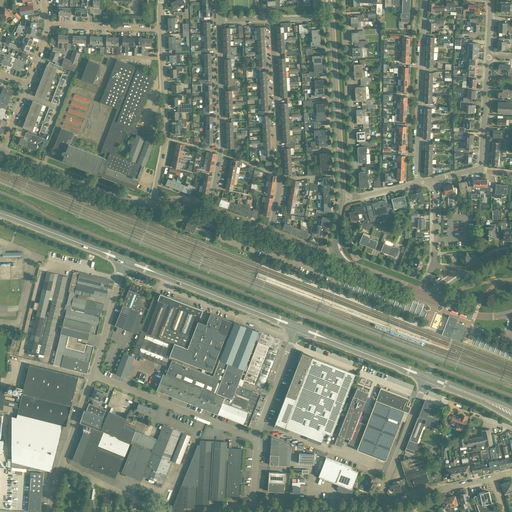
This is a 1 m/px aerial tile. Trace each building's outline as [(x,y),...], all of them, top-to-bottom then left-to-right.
[(89,0),(90,1),(90,6),(90,9),(93,9),(93,13),(101,14),(101,8),(100,8),(99,0),(89,0)] [(173,9),(175,8),(176,10),(180,8),(179,6),(176,0),(171,3),(173,9)] [(270,0),(270,1),(268,1),(268,6),(269,6),(270,8),(280,8),(279,0),(281,0),(270,0)] [(384,0),(385,7),(389,7),(389,5),(393,5),(393,4),(399,4),(399,5),(402,5),(402,8),(401,8),(400,14),(399,14),(398,14),(398,15),(398,16),(398,17),(399,17),(401,17),(401,22),(408,22),(409,0),(384,0)] [(455,3),(447,2),(447,9),(450,9),(450,12),(457,12),(457,14),(461,14),(462,7),(458,7),(455,7),(455,3)] [(511,2),(508,2),(505,2),(500,2),(500,3),(499,4),(499,6),(500,7),(500,13),(500,11),(504,11),(504,12),(511,12),(511,2)] [(435,5),(435,3),(429,3),(429,11),(435,11),(435,10),(441,10),(440,12),(444,12),(445,5),(440,5),(440,6),(435,5)] [(476,5),(469,4),(468,10),(475,11),(475,14),(476,14),(476,15),(480,16),(480,12),(480,7),(475,7),(476,5)] [(33,5),(19,7),(20,15),(34,13),(33,5)] [(13,19),(15,17),(18,21),(21,18),(17,12),(14,15),(12,14),(9,10),(8,11),(5,8),(2,11),(1,10),(0,11),(0,13),(2,17),(0,18),(4,22),(6,20),(10,17),(13,19)] [(203,10),(199,10),(199,17),(199,19),(204,19),(204,17),(209,17),(209,10),(203,10)] [(28,19),(26,19),(25,26),(35,28),(36,25),(37,26),(37,25),(36,25),(38,20),(33,18),(34,18),(34,14),(28,15),(28,19)] [(351,26),(357,26),(360,26),(363,26),(363,21),(362,21),(362,15),(354,15),(354,17),(351,17),(351,26)] [(479,24),(477,24),(477,19),(470,18),(470,22),(467,22),(467,26),(474,26),(474,31),(479,32),(479,24)] [(203,29),(210,28),(210,21),(204,22),(204,19),(197,20),(197,22),(203,22),(203,26),(202,25),(202,29),(203,29)] [(435,31),(435,25),(444,26),(444,20),(435,20),(435,23),(428,22),(428,31),(435,31)] [(277,26),(277,33),(286,32),(288,32),(287,26),(290,26),(290,22),(280,23),(280,26),(277,26)] [(502,32),(504,32),(507,32),(507,29),(511,29),(511,23),(507,23),(500,22),(499,32),(500,32),(501,32),(502,32)] [(299,32),(312,31),(312,37),(320,37),(319,29),(314,29),(314,27),(306,28),(306,24),(299,25),(299,32)] [(27,29),(27,32),(34,34),(35,31),(36,31),(36,29),(35,29),(35,28),(25,26),(24,26),(18,25),(16,29),(16,32),(21,33),(22,28),(27,29)] [(228,26),(228,28),(223,28),(223,34),(230,34),(230,28),(234,28),(234,25),(228,26)] [(252,28),(257,27),(257,31),(254,31),(254,34),(257,34),(264,34),(263,27),(258,27),(258,25),(252,25),(252,28)] [(358,35),(363,35),(363,30),(354,31),(354,32),(352,32),(352,41),(354,41),(354,44),(363,44),(367,44),(372,44),(372,42),(368,43),(367,40),(358,41),(358,35)] [(8,45),(12,37),(8,34),(4,42),(8,45)] [(58,35),(58,41),(58,45),(56,45),(55,47),(57,47),(57,48),(64,48),(64,42),(68,42),(68,35),(58,35)] [(96,44),(98,44),(98,47),(100,48),(100,54),(104,54),(104,47),(101,47),(101,44),(102,44),(102,37),(99,36),(97,36),(96,36),(96,44)] [(107,48),(112,48),(112,37),(109,37),(109,36),(107,36),(107,37),(106,37),(106,44),(106,47),(104,47),(104,54),(106,54),(107,48)] [(113,37),(112,37),(112,48),(117,48),(116,54),(120,54),(120,53),(120,46),(118,46),(118,45),(119,37),(115,37),(115,36),(113,36),(113,37)] [(128,45),(129,38),(126,37),(123,36),(123,37),(122,45),(125,45),(125,53),(120,53),(120,54),(120,55),(128,55),(128,53),(128,45)] [(23,43),(30,45),(31,43),(32,43),(33,41),(32,40),(33,40),(25,37),(23,43)] [(320,37),(312,37),(312,41),(311,41),(311,45),(320,45),(320,37)] [(504,41),(498,41),(498,49),(506,49),(506,44),(511,44),(511,39),(505,39),(504,41)] [(30,45),(23,43),(20,41),(18,46),(10,43),(8,46),(18,49),(19,47),(21,48),(28,51),(29,48),(30,49),(31,46),(30,46),(30,45)] [(208,48),(210,48),(210,41),(204,42),(200,42),(200,41),(191,42),(191,46),(192,46),(192,45),(204,45),(204,48),(202,48),(202,51),(208,51),(208,48)] [(169,49),(175,49),(175,52),(189,51),(189,46),(189,42),(186,42),(187,42),(187,46),(181,46),(181,42),(169,43),(169,49)] [(469,43),(469,48),(466,48),(466,47),(462,47),(462,50),(478,51),(478,43),(469,43)] [(364,47),(363,44),(354,44),(354,47),(353,47),(353,57),(361,57),(361,56),(363,56),(364,56),(364,51),(363,51),(361,51),(361,48),(362,48),(364,48),(364,47)] [(283,54),(288,54),(288,52),(285,52),(284,45),(278,46),(278,52),(282,52),(283,54)] [(226,56),(234,56),(234,53),(230,54),(230,47),(224,47),(224,54),(226,54),(226,56)] [(49,59),(56,61),(60,63),(62,59),(57,58),(59,53),(52,50),(49,59)] [(64,57),(61,65),(69,68),(72,69),(74,70),(77,62),(80,53),(73,50),(70,60),(64,57)] [(469,58),(478,58),(478,51),(462,50),(461,54),(466,54),(466,53),(468,53),(468,58),(469,58)] [(176,61),(176,57),(180,57),(180,55),(189,55),(189,51),(175,52),(175,55),(169,55),(170,62),(176,61)] [(200,51),(199,51),(199,53),(204,53),(204,60),(211,60),(211,53),(208,53),(208,51),(202,51),(200,51)] [(6,54),(2,64),(7,65),(12,52),(11,53),(9,52),(8,54),(6,54)] [(12,52),(7,65),(11,67),(15,57),(13,57),(14,53),(12,52)] [(21,71),(25,61),(28,55),(22,53),(21,56),(16,69),(21,71)] [(15,57),(11,67),(16,69),(21,56),(18,55),(17,58),(15,57)] [(279,65),(289,64),(288,55),(283,56),(283,58),(278,58),(279,65)] [(314,64),(321,63),(321,56),(322,56),(322,55),(312,56),(310,56),(310,61),(313,61),(314,61),(314,64)] [(224,66),(231,65),(231,59),(234,59),(234,56),(226,56),(226,59),(224,59),(224,66)] [(152,147),(157,135),(149,132),(148,133),(134,128),(155,74),(148,71),(117,59),(105,90),(100,102),(117,109),(114,118),(101,151),(105,153),(103,157),(73,145),(77,136),(72,134),(73,133),(61,128),(53,148),(55,149),(52,156),(62,160),(97,174),(97,173),(103,175),(102,176),(103,177),(103,178),(112,181),(112,180),(134,188),(138,179),(137,179),(138,176),(139,176),(140,172),(139,172),(142,165),(145,167),(145,166),(152,147)] [(99,86),(107,66),(100,64),(89,59),(81,79),(99,86)] [(354,71),(365,71),(364,64),(365,64),(365,59),(359,60),(359,64),(353,64),(354,71)] [(261,66),(266,66),(265,60),(259,60),(259,66),(255,67),(255,69),(261,69),(261,66)] [(321,63),(314,64),(314,71),(309,71),(309,73),(302,74),(302,77),(310,76),(316,76),(319,76),(319,72),(322,71),(321,63)] [(45,69),(55,73),(56,69),(61,71),(63,67),(54,64),(53,66),(47,64),(45,69)] [(402,65),(393,64),(392,68),(398,68),(397,73),(402,73),(408,74),(408,67),(402,67),(402,65)] [(505,64),(505,65),(500,65),(499,71),(510,72),(510,77),(511,76),(511,70),(510,70),(510,65),(508,65),(508,64),(505,64)] [(179,77),(179,71),(179,72),(184,72),(184,70),(182,70),(182,66),(176,66),(176,69),(170,69),(170,77),(179,77)] [(53,78),(55,73),(45,69),(43,75),(53,78)] [(266,71),(261,71),(261,69),(255,69),(255,72),(259,72),(260,78),(256,78),(266,78),(266,71)] [(365,71),(354,71),(354,78),(360,78),(361,82),(366,82),(371,82),(371,77),(368,78),(367,76),(365,76),(365,71)] [(211,73),(205,73),(205,80),(199,80),(199,82),(209,82),(209,79),(211,79),(211,73)] [(51,84),(53,78),(43,75),(41,80),(51,84)] [(476,79),(470,79),(470,76),(464,76),(457,76),(454,76),(453,80),(466,81),(466,87),(469,88),(470,88),(470,86),(476,87),(476,79)] [(231,79),(224,79),(225,85),(227,85),(227,88),(237,87),(237,85),(231,85),(231,81),(235,81),(235,78),(231,79)] [(315,88),(323,87),(322,79),(319,79),(316,79),(311,79),(311,82),(312,82),(312,85),(315,85),(315,88)] [(49,89),(51,84),(41,80),(39,85),(49,89)] [(171,88),(172,88),(172,92),(181,91),(181,87),(178,87),(178,86),(180,86),(180,82),(174,82),(174,84),(170,85),(171,88)] [(205,91),(212,91),(212,84),(209,85),(209,82),(199,82),(192,83),(192,86),(201,85),(201,91),(205,91)] [(355,94),(366,93),(365,86),(366,86),(366,82),(361,82),(361,85),(358,85),(358,86),(355,87),(355,94)] [(49,89),(39,85),(37,90),(47,94),(49,89)] [(0,90),(11,95),(13,90),(3,87),(2,89),(0,88),(0,90)] [(232,94),(232,90),(238,90),(238,87),(237,87),(227,88),(227,90),(225,90),(225,97),(232,97),(235,97),(235,94),(232,94)] [(323,87),(315,88),(315,91),(315,94),(311,95),(311,98),(315,98),(315,96),(324,95),(324,94),(323,94),(323,87)] [(453,91),(453,92),(466,92),(466,98),(468,98),(475,98),(476,91),(469,90),(469,88),(466,87),(463,87),(463,88),(453,87),(453,91)] [(511,89),(506,89),(506,93),(499,92),(499,99),(511,99),(511,89)] [(0,94),(0,96),(9,100),(11,95),(0,90),(0,93),(0,94)] [(45,99),(47,94),(37,90),(35,96),(45,99)] [(285,100),(290,99),(291,99),(290,97),(287,97),(287,90),(280,91),(280,97),(285,97),(285,100)] [(366,93),(355,94),(355,101),(361,101),(362,105),(372,104),(372,100),(366,100),(366,93)] [(73,97),(89,104),(90,100),(75,94),(73,97)] [(171,105),(178,105),(177,100),(182,100),(182,95),(180,95),(180,94),(178,94),(178,96),(176,96),(176,95),(173,95),(173,97),(171,97),(171,102),(170,103),(170,105),(171,105)] [(0,101),(8,105),(9,100),(0,96),(0,101)] [(281,110),(291,109),(291,106),(288,107),(288,103),(291,103),(291,100),(290,101),(285,101),(285,103),(281,103),(281,110)] [(306,100),(304,101),(303,101),(303,106),(308,106),(308,107),(314,106),(314,108),(317,108),(317,112),(325,111),(324,103),(322,103),(322,102),(312,102),(312,100),(309,100),(306,100)] [(30,106),(40,110),(42,105),(33,101),(30,106)] [(70,105),(86,111),(88,107),(72,101),(70,105)] [(475,104),(469,104),(469,102),(460,101),(460,108),(466,108),(466,112),(475,112),(475,104)] [(511,113),(511,102),(498,102),(498,113),(511,113)] [(212,104),(203,104),(203,107),(206,107),(206,111),(202,111),(202,113),(207,113),(207,111),(212,111),(212,104)] [(263,111),(268,110),(268,104),(261,104),(261,111),(258,111),(258,113),(263,113),(263,111)] [(356,116),(365,116),(364,111),(368,111),(368,109),(376,109),(376,104),(372,104),(362,105),(362,109),(356,109),(356,116)] [(40,110),(30,106),(28,111),(38,115),(40,110)] [(172,119),(182,119),(182,112),(191,112),(191,107),(178,108),(177,108),(177,111),(171,111),(172,119)] [(69,108),(68,112),(84,118),(85,114),(69,108)] [(232,117),(232,112),(236,112),(236,110),(235,110),(226,110),(226,117),(231,117),(231,119),(236,119),(236,116),(232,117)] [(38,115),(28,111),(26,116),(36,120),(38,115)] [(325,111),(317,112),(317,115),(316,115),(314,115),(313,116),(314,119),(315,120),(316,120),(325,119),(325,111)] [(206,123),(213,123),(213,116),(207,116),(207,113),(202,113),(202,116),(206,116),(206,123)] [(269,122),(268,115),(263,116),(263,113),(258,113),(258,114),(248,114),(248,116),(258,116),(262,116),(262,122),(269,122)] [(36,120),(26,116),(24,122),(34,126),(36,120)] [(65,119),(81,125),(82,122),(66,116),(65,119)] [(365,116),(356,116),(356,124),(363,123),(363,127),(368,127),(368,123),(365,123),(365,116)] [(498,118),(496,119),(496,122),(498,122),(497,125),(506,125),(506,119),(511,119),(511,116),(503,116),(503,118),(498,118)] [(464,123),(464,127),(464,128),(465,128),(467,128),(466,129),(470,129),(470,128),(470,127),(474,127),(474,120),(468,120),(469,117),(463,117),(463,121),(467,122),(467,123),(464,123)] [(233,125),(233,122),(246,121),(246,119),(236,119),(231,119),(231,122),(226,122),(226,128),(233,128),(237,128),(237,125),(233,125)] [(34,126),(24,122),(22,127),(32,131),(34,126)] [(178,129),(178,127),(186,127),(186,124),(190,124),(190,122),(176,122),(176,125),(172,125),(172,133),(178,133),(178,134),(182,134),(182,129),(178,129)] [(63,123),(62,125),(78,131),(79,129),(63,123)] [(362,132),(357,132),(357,136),(357,140),(365,140),(365,139),(367,139),(367,133),(369,132),(369,128),(362,128),(362,132)] [(500,137),(500,139),(500,140),(506,140),(506,133),(510,133),(510,132),(511,132),(511,128),(504,128),(504,130),(502,130),(494,130),(493,136),(500,137)] [(315,138),(326,137),(326,134),(326,130),(327,130),(327,129),(314,130),(314,138),(315,138)] [(27,147),(31,134),(26,132),(24,136),(27,137),(26,140),(20,138),(18,144),(27,147)] [(31,134),(27,147),(35,150),(38,142),(40,142),(41,141),(43,142),(42,145),(46,146),(48,141),(45,139),(42,138),(31,134)] [(289,136),(283,136),(283,143),(286,142),(286,145),(295,145),(295,141),(293,142),(292,135),(289,136)] [(209,146),(209,142),(212,142),(212,136),(206,136),(206,142),(202,142),(202,146),(209,146)] [(326,137),(315,138),(316,144),(312,145),(312,149),(320,149),(320,145),(327,145),(326,137)] [(500,150),(500,145),(503,146),(503,142),(511,143),(511,140),(506,140),(500,140),(500,139),(496,139),(495,142),(493,142),(493,149),(500,150)] [(238,147),(237,147),(237,141),(236,141),(227,141),(227,148),(232,148),(232,150),(238,150),(238,147)] [(473,142),(466,142),(465,142),(465,145),(463,144),(462,148),(457,148),(457,146),(455,146),(454,151),(460,151),(463,151),(469,152),(469,149),(473,149),(473,142)] [(426,151),(433,152),(433,150),(434,150),(434,148),(433,148),(433,144),(426,144),(426,151)] [(284,155),(290,155),(290,148),(295,148),(295,145),(286,145),(286,148),(283,148),(284,155)] [(358,154),(366,154),(366,151),(367,151),(366,146),(357,146),(357,147),(358,147),(358,154)] [(264,149),(260,149),(260,155),(260,157),(265,157),(265,155),(271,155),(270,148),(264,148),(264,149)] [(493,149),(492,157),(499,157),(502,157),(502,152),(506,152),(506,150),(500,150),(493,149)] [(472,154),(469,154),(469,152),(463,151),(460,151),(454,151),(454,157),(464,157),(465,157),(465,163),(472,163),(472,154)] [(327,153),(320,153),(320,152),(316,152),(316,155),(314,155),(315,162),(320,162),(328,161),(327,153)] [(366,154),(358,154),(358,162),(366,162),(366,154)] [(499,165),(499,161),(504,161),(504,160),(506,160),(506,158),(502,157),(499,157),(492,157),(492,165),(499,165)] [(328,168),(328,161),(320,162),(320,165),(319,165),(320,169),(329,169),(329,168),(328,168)] [(359,180),(367,179),(367,176),(368,175),(368,170),(375,169),(375,166),(365,167),(365,171),(359,171),(359,180)] [(296,174),(292,174),(291,167),(284,168),(285,174),(290,174),(291,176),(296,176),(296,174)] [(165,184),(173,187),(176,181),(176,179),(173,178),(171,180),(168,179),(165,184)] [(367,179),(359,180),(360,187),(359,187),(359,188),(368,187),(368,182),(367,182),(367,179)] [(481,186),(481,180),(474,180),(474,186),(471,186),(471,191),(471,198),(474,198),(474,194),(481,194),(481,186)] [(182,190),(184,185),(176,182),(176,181),(173,187),(182,190)] [(468,186),(466,181),(459,183),(461,191),(467,189),(467,191),(471,191),(471,186),(468,186)] [(184,185),(182,190),(190,193),(192,188),(193,186),(193,185),(188,184),(187,186),(184,185)] [(454,192),(454,191),(452,184),(444,186),(446,193),(449,193),(448,206),(457,206),(457,196),(453,196),(454,192)] [(508,185),(496,184),(495,193),(507,194),(508,185)] [(414,193),(410,194),(412,199),(416,198),(417,204),(424,202),(422,192),(414,193)] [(330,203),(330,194),(324,194),(321,194),(321,199),(320,199),(320,203),(321,203),(324,203),(330,203)] [(391,199),(393,208),(394,210),(402,208),(403,210),(407,209),(404,196),(391,199)] [(227,208),(229,202),(221,199),(219,205),(227,208)] [(295,204),(295,200),(289,199),(288,206),(294,207),(297,207),(297,204),(295,204)] [(390,207),(387,208),(385,200),(372,203),(373,209),(367,211),(369,218),(373,217),(372,216),(390,211),(390,207)] [(237,205),(235,211),(242,214),(245,208),(246,205),(241,203),(241,202),(238,201),(237,205)] [(229,202),(227,208),(235,211),(237,205),(229,202)] [(253,211),(248,209),(250,205),(246,203),(246,205),(245,208),(242,214),(251,217),(251,216),(253,211)] [(330,211),(330,203),(324,203),(321,203),(321,207),(322,207),(322,209),(324,209),(324,211),(330,211)] [(297,207),(294,207),(288,206),(286,212),(293,213),(296,214),(297,207)] [(362,206),(355,207),(355,211),(349,212),(351,221),(359,219),(358,214),(364,213),(362,206)] [(367,213),(364,214),(366,220),(360,224),(363,228),(365,227),(370,223),(371,223),(369,219),(367,213)] [(292,228),(292,226),(287,224),(287,218),(291,219),(292,215),(285,214),(284,223),(282,229),(290,232),(292,228)] [(414,214),(409,214),(409,216),(411,216),(411,221),(416,221),(416,228),(424,228),(424,219),(418,219),(418,214),(414,214)] [(322,220),(319,220),(318,225),(327,226),(328,218),(322,216),(322,220)] [(511,240),(510,230),(510,228),(506,228),(506,220),(501,220),(501,232),(504,232),(504,240),(511,240)] [(189,231),(190,228),(192,222),(188,221),(186,225),(182,224),(181,228),(189,231)] [(312,236),(319,238),(320,234),(325,235),(327,226),(318,225),(317,224),(316,233),(312,232),(312,236)] [(492,238),(496,238),(496,233),(495,233),(495,224),(486,224),(487,234),(484,234),(484,238),(487,238),(487,239),(488,240),(491,240),(492,238)] [(309,232),(306,231),(307,229),(305,228),(305,227),(300,225),(300,229),(298,235),(306,238),(309,232)] [(292,226),(292,228),(290,232),(298,235),(300,229),(292,226)] [(367,245),(369,237),(367,237),(367,236),(363,234),(359,243),(360,243),(361,242),(367,245)] [(369,237),(367,245),(375,248),(377,241),(369,237)] [(389,253),(391,246),(384,243),(381,250),(389,253)] [(391,246),(389,253),(395,256),(395,257),(399,248),(394,246),(394,247),(391,246)] [(0,278),(11,278),(11,277),(23,277),(23,255),(22,255),(22,252),(3,253),(3,247),(0,247),(0,278)] [(469,263),(469,262),(472,260),(467,253),(461,257),(466,264),(468,264),(469,263)] [(417,256),(413,266),(413,267),(419,269),(423,259),(424,257),(418,254),(417,257),(417,256)] [(70,292),(78,294),(105,300),(110,279),(79,272),(75,271),(73,273),(68,291),(69,292),(70,292)] [(40,303),(38,310),(37,310),(28,350),(27,353),(36,356),(37,352),(36,352),(48,301),(55,274),(47,272),(39,302),(40,302),(40,303)] [(52,302),(59,275),(55,274),(48,301),(52,302)] [(38,344),(42,345),(40,353),(48,355),(67,277),(59,275),(52,302),(48,317),(47,316),(47,318),(45,317),(43,323),(38,344)] [(129,290),(141,294),(144,288),(131,283),(129,289),(129,290)] [(139,335),(141,330),(143,324),(139,323),(145,307),(141,306),(143,302),(139,301),(141,294),(129,290),(115,326),(135,333),(139,335)] [(78,294),(70,292),(69,292),(66,304),(65,304),(64,309),(65,309),(64,312),(63,312),(60,325),(62,325),(60,333),(61,333),(69,335),(88,340),(89,332),(96,334),(100,317),(99,317),(70,310),(71,309),(100,316),(101,313),(103,304),(77,298),(78,294)] [(158,300),(146,332),(141,330),(139,335),(132,353),(165,366),(169,356),(211,372),(224,339),(227,340),(213,376),(171,360),(166,375),(163,374),(156,390),(244,424),(248,426),(251,419),(253,416),(252,416),(255,409),(261,394),(242,386),(244,381),(263,388),(278,350),(279,350),(278,350),(282,341),(270,336),(270,335),(269,335),(258,331),(234,322),(223,318),(210,313),(205,326),(197,323),(202,310),(160,294),(158,300)] [(456,321),(452,319),(448,318),(443,332),(442,332),(450,335),(450,334),(461,338),(466,325),(456,321)] [(59,339),(56,352),(54,351),(51,363),(53,364),(53,365),(87,373),(88,369),(89,368),(90,366),(89,365),(94,345),(86,343),(84,351),(66,347),(69,335),(61,333),(59,333),(57,339),(59,339)] [(478,336),(475,344),(480,346),(481,342),(484,343),(485,338),(478,336)] [(124,378),(126,378),(134,357),(123,353),(115,374),(124,378)] [(302,359),(300,358),(275,424),(322,442),(325,432),(332,435),(333,432),(355,374),(304,354),(302,359)] [(30,364),(30,365),(20,403),(4,399),(5,389),(0,388),(0,409),(3,410),(3,404),(19,408),(16,417),(12,416),(12,458),(8,459),(8,467),(51,471),(63,426),(66,426),(66,425),(72,400),(77,401),(84,378),(78,376),(30,364)] [(356,387),(338,434),(339,435),(339,437),(337,437),(334,445),(341,447),(344,439),(340,438),(341,435),(350,439),(348,443),(358,446),(367,421),(358,417),(368,392),(356,387)] [(91,397),(100,400),(103,392),(95,388),(91,397)] [(358,446),(356,449),(385,460),(407,405),(409,399),(380,388),(367,421),(358,446)] [(432,403),(424,400),(418,416),(408,440),(405,450),(413,453),(417,444),(424,426),(427,427),(428,425),(438,428),(439,419),(430,416),(433,409),(431,408),(432,403)] [(86,410),(84,409),(80,422),(98,429),(106,410),(89,403),(86,410)] [(143,412),(145,406),(138,403),(136,410),(139,411),(137,416),(141,418),(143,413),(143,412)] [(145,406),(143,412),(143,413),(148,415),(147,419),(150,420),(152,416),(154,410),(145,406)] [(118,438),(123,426),(126,418),(108,411),(101,430),(118,437),(118,438)] [(452,415),(450,421),(455,423),(454,428),(458,429),(459,425),(464,427),(467,420),(466,420),(467,416),(461,413),(459,416),(459,417),(452,415)] [(180,461),(184,463),(188,453),(184,452),(190,435),(163,424),(152,452),(132,444),(121,473),(141,481),(143,476),(156,481),(155,485),(161,487),(171,460),(179,463),(180,461)] [(122,461),(122,462),(129,444),(117,439),(118,437),(86,425),(72,459),(89,466),(89,468),(115,478),(122,461)] [(123,426),(118,438),(118,437),(118,438),(151,451),(156,439),(123,426)] [(467,445),(471,444),(472,444),(472,446),(475,445),(476,448),(472,448),(473,451),(480,450),(479,445),(484,444),(484,445),(493,444),(490,429),(481,430),(482,436),(466,439),(467,445)] [(271,436),(271,444),(270,444),(269,465),(286,466),(286,465),(290,466),(291,444),(271,436)] [(197,444),(181,486),(171,510),(176,511),(177,511),(183,510),(183,507),(193,507),(194,502),(196,502),(196,503),(209,504),(209,498),(211,499),(211,500),(224,500),(224,491),(226,492),(226,482),(224,482),(227,442),(214,441),(214,442),(212,442),(212,441),(201,440),(199,445),(197,444)] [(500,468),(498,460),(497,458),(496,458),(494,447),(489,448),(486,449),(488,459),(489,461),(488,461),(489,462),(488,462),(488,463),(490,470),(500,468)] [(240,473),(241,449),(228,448),(226,482),(226,492),(226,495),(239,496),(240,482),(242,482),(242,473),(240,473)] [(483,464),(480,464),(481,471),(490,470),(488,463),(488,462),(486,463),(486,460),(488,459),(486,449),(485,449),(480,450),(481,454),(482,463),(483,464)] [(299,453),(298,463),(314,464),(314,454),(299,453)] [(326,457),(318,476),(339,484),(337,488),(341,491),(351,492),(352,489),(351,489),(358,472),(351,469),(351,467),(326,457)] [(400,461),(406,479),(409,487),(414,486),(426,482),(429,481),(423,460),(408,458),(400,461)] [(464,474),(465,474),(465,475),(467,475),(467,474),(470,473),(468,462),(467,458),(462,459),(462,463),(463,466),(464,474)] [(507,466),(505,458),(498,460),(500,468),(507,466)] [(476,465),(471,466),(473,473),(481,471),(480,464),(480,461),(476,462),(476,465)] [(453,476),(452,468),(448,469),(447,464),(444,464),(445,469),(447,478),(450,477),(450,478),(452,477),(453,476)] [(40,511),(43,473),(31,472),(28,511),(38,511),(40,511)] [(267,491),(274,491),(275,494),(277,492),(283,492),(285,473),(269,472),(267,491)] [(364,487),(363,490),(366,491),(367,490),(373,493),(376,484),(375,484),(374,482),(375,478),(368,475),(367,480),(368,480),(365,488),(364,487)] [(290,489),(290,493),(293,493),(299,493),(299,490),(304,490),(305,479),(297,479),(297,482),(292,482),(291,489),(290,489)] [(392,485),(393,488),(393,489),(394,492),(401,490),(400,485),(405,484),(404,479),(393,482),(392,483),(392,485)] [(511,481),(501,484),(504,493),(506,498),(510,496),(510,497),(511,496),(511,481)] [(488,491),(479,493),(480,494),(473,497),(479,511),(494,511),(492,505),(491,505),(490,503),(491,502),(489,495),(489,493),(488,491)] [(466,493),(465,493),(465,492),(463,493),(463,494),(459,494),(460,496),(457,496),(458,500),(459,504),(461,503),(462,508),(467,507),(465,502),(468,501),(466,493)] [(455,496),(454,496),(453,495),(451,496),(451,497),(448,497),(452,511),(455,510),(454,508),(458,507),(455,496)] [(448,497),(445,498),(444,497),(442,498),(442,499),(441,499),(443,507),(447,506),(449,511),(452,511),(448,497)]
